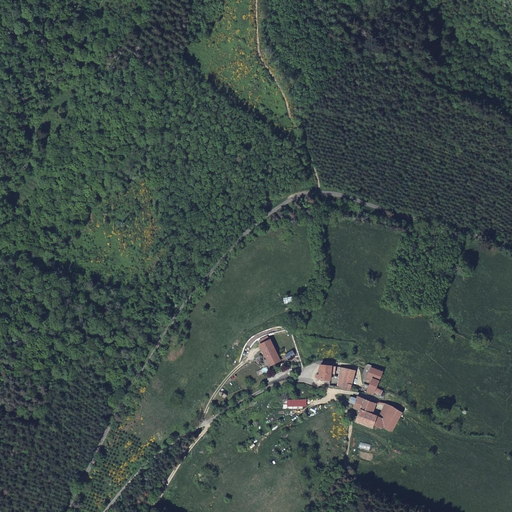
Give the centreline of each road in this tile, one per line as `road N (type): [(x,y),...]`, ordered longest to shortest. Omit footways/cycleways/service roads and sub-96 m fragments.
road 1 (unclassified): [(69,511),(101,442),(184,306),(238,238),(295,197),(349,197),(511,249)]
road 2 (unclassified): [(327,390),(285,381),(234,405),(155,457),(104,511)]
road 3 (track): [(257,0),(257,47),(304,139),(319,192)]
road 4 (track): [(360,511),(345,464),(348,412),(327,390),(377,400)]
